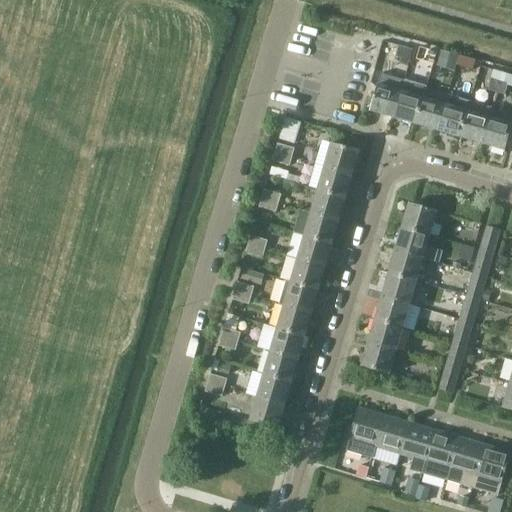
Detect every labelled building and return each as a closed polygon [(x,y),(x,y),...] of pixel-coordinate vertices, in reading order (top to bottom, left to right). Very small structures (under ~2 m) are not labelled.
[(399,47),(395,58),(401,60),(399,64),(408,67),(413,51),(399,47)] [(413,51),(408,67),(416,69),(418,64),(422,65),(426,54),(413,51)] [(441,52),(437,66),(454,71),(458,57),(441,52)] [(459,57),(456,66),(472,70),(475,61),(459,57)] [(493,69),(490,79),(493,80),(502,82),(504,72),(493,69)] [(511,74),(504,72),(502,82),(510,84),(509,86),(511,86),(511,74)] [(498,93),(502,82),(493,80),(490,91),(498,93)] [(423,99),(424,99),(427,87),(404,81),(402,87),(393,118),(416,124),(423,99)] [(510,84),(502,82),(498,93),(507,96),(509,86),(510,84)] [(393,118),(402,87),(394,85),(392,89),(378,86),(371,111),(393,118)] [(461,138),(468,112),(471,102),(449,96),(447,101),(438,131),(461,138)] [(438,131),(447,101),(443,99),(441,104),(424,99),(423,99),(416,124),(438,131)] [(483,144),(491,118),(492,114),(484,111),(483,116),(468,112),(461,138),(483,144)] [(285,118),(279,140),(295,144),(301,122),(285,118)] [(511,129),(511,124),(491,118),(483,144),(506,151),(511,129)] [(294,149),(277,144),(275,153),(292,158),(294,149)] [(332,145),(325,168),(352,176),(359,153),(332,145)] [(292,158),(275,153),(272,162),(289,167),(292,158)] [(272,168),(269,175),(286,180),(289,173),(272,168)] [(346,199),(352,176),(325,168),(318,191),(346,199)] [(280,196),(263,191),(261,200),(277,205),(280,196)] [(339,223),(346,199),(318,191),(311,215),(339,223)] [(275,214),(277,205),(261,200),(258,209),(275,214)] [(430,235),(437,212),(410,204),(403,227),(430,235)] [(332,246),(339,223),(311,215),(305,238),(332,246)] [(427,248),(430,235),(403,227),(396,250),(423,259),(435,262),(438,251),(427,248)] [(497,243),(500,231),(487,227),(484,239),(497,243)] [(266,243),(250,238),(248,246),(264,251),(266,243)] [(325,269),(332,246),(305,238),(298,261),(325,269)] [(493,254),(497,243),(484,239),(480,251),(493,254)] [(261,259),(264,251),(248,246),(246,255),(261,259)] [(417,282),(423,259),(396,250),(389,274),(417,282)] [(490,266),(493,254),(480,251),(477,262),(490,266)] [(319,292),(325,269),(298,261),(291,284),(319,292)] [(486,278),(490,266),(477,262),(473,274),(486,278)] [(244,270),(241,279),(261,285),(263,275),(244,270)] [(410,305),(417,282),(389,274),(383,297),(410,305)] [(483,289),(486,278),(473,274),(470,285),(483,289)] [(312,314),(319,292),(291,284),(286,282),(280,305),(285,306),(312,314)] [(253,288),(238,284),(235,292),(251,296),(253,288)] [(480,299),(483,289),(470,285),(466,297),(479,301),(480,299)] [(483,289),(480,299),(489,302),(492,292),(483,289)] [(251,296),(235,292),(233,300),(248,305),(251,296)] [(403,328),(410,305),(383,297),(376,320),(403,328)] [(476,312),(479,301),(466,297),(463,309),(476,312)] [(305,338),(312,314),(285,306),(278,330),(305,338)] [(473,324),(476,312),(463,309),(460,320),(473,324)] [(229,315),(225,330),(236,333),(240,319),(229,315)] [(396,351),(403,328),(376,320),(369,344),(396,351)] [(469,335),(473,324),(460,320),(456,332),(469,335)] [(236,333),(225,330),(222,339),(238,343),(241,334),(236,333)] [(298,361),(305,338),(278,330),(271,353),(298,361)] [(466,347),(469,335),(456,332),(453,343),(466,347)] [(235,352),(238,343),(222,339),(220,347),(235,352)] [(462,359),(466,347),(453,343),(449,355),(462,359)] [(390,375),(396,351),(369,344),(362,367),(390,375)] [(291,384),(298,361),(271,353),(264,376),(291,384)] [(459,370),(462,359),(449,355),(446,367),(459,370)] [(220,363),(217,373),(229,376),(231,366),(220,363)] [(456,382),(459,370),(446,367),(443,378),(456,382)] [(285,408),(291,384),(264,376),(257,400),(285,408)] [(227,381),(212,377),(209,386),(225,390),(227,381)] [(452,393),(456,382),(443,378),(439,390),(452,393)] [(222,399),(225,390),(209,386),(206,395),(222,399)] [(511,410),(511,386),(510,386),(503,409),(511,410)] [(278,431),(285,408),(257,400),(250,423),(278,431)] [(376,447),(385,416),(360,409),(347,452),(374,460),(378,448),(376,447)] [(401,455),(410,424),(385,416),(376,447),(378,448),(401,455)] [(426,462),(435,431),(410,424),(401,455),(426,462)] [(451,470),(460,439),(435,431),(426,462),(451,470)] [(473,489),(486,446),(460,439),(451,470),(465,474),(462,485),(473,489)] [(511,453),(486,446),(473,489),(498,496),(511,453)] [(368,479),(371,469),(361,467),(358,476),(368,479)] [(384,468),(380,482),(392,486),(396,472),(384,468)] [(409,478),(405,492),(416,495),(420,481),(409,478)] [(421,485),(418,495),(427,498),(430,487),(421,485)] [(460,496),(457,505),(467,507),(469,498),(460,496)] [(499,511),(502,501),(493,499),(489,511),(499,511)]
